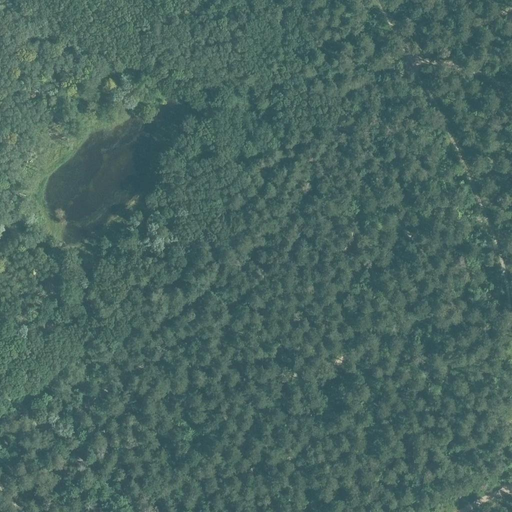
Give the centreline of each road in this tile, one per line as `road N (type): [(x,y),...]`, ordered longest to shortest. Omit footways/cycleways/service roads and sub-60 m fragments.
road 1 (unknown): [(511,11),(425,41),(408,59),(380,111),(343,249),(291,267),(198,325),(117,391),(70,416),(37,420)]
road 2 (unknown): [(511,423),(424,436),(398,449),(345,511)]
